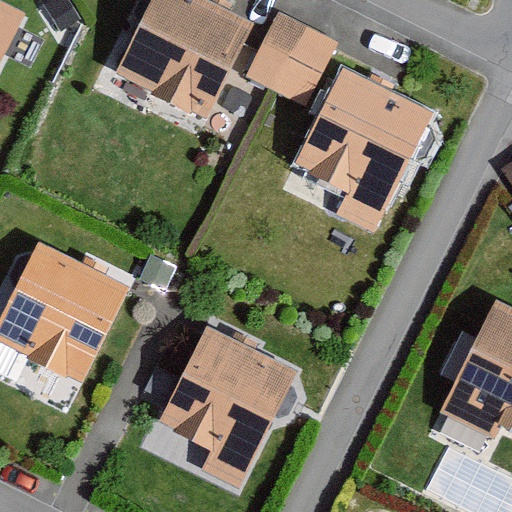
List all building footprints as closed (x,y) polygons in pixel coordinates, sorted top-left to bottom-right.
[(68,0),(50,0),(44,5),(62,32),(81,20),(68,0)] [(253,27),(201,0),(155,0),(118,75),(208,122),(253,27)] [(0,68),(25,17),(0,5),(0,68)] [(334,40),(283,15),(251,79),(274,91),(301,104),(334,40)] [(433,121),(342,72),(295,167),(349,195),(339,217),(374,235),(433,121)] [(511,162),(501,169),(511,185),(511,162)] [(126,293),(37,249),(0,323),(0,340),(83,381),(126,293)] [(176,267),(150,255),(139,278),(165,290),(176,267)] [(511,310),(497,303),(442,414),(495,440),(500,431),(511,436),(511,310)] [(297,376),(205,330),(157,425),(215,455),(206,472),(239,489),(297,376)]
